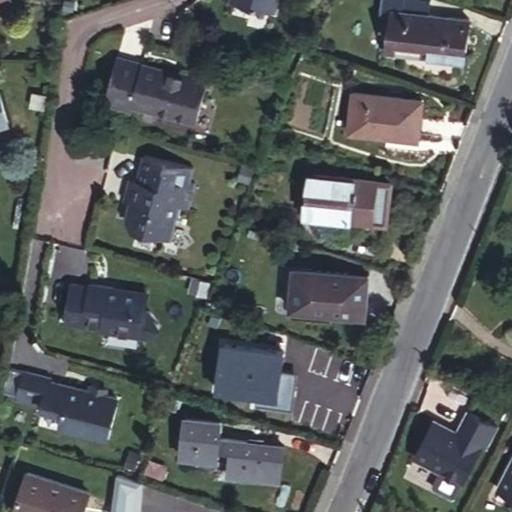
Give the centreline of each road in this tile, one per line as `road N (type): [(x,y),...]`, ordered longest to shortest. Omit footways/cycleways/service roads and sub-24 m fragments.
road 1 (residential): [(327,511),(511,53)]
road 2 (residential): [(169,0),(92,28),(80,41),(64,193)]
